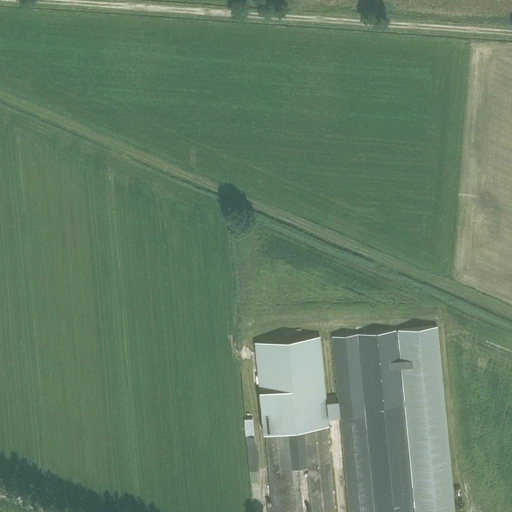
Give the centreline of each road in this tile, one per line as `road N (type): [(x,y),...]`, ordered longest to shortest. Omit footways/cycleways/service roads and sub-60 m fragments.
road 1 (track): [(0,95),(511,316)]
road 2 (track): [(24,0),(511,33)]
road 3 (residential): [(240,37),(231,113),(158,338),(150,425)]
road 4 (residential): [(0,21),(240,37)]
